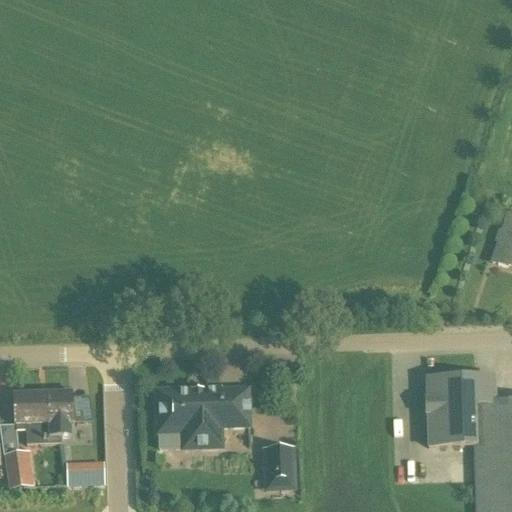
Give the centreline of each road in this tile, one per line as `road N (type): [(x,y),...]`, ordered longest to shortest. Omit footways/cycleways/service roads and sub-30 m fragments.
road 1 (residential): [(111,352),(511,338)]
road 2 (residential): [(118,511),(111,352)]
